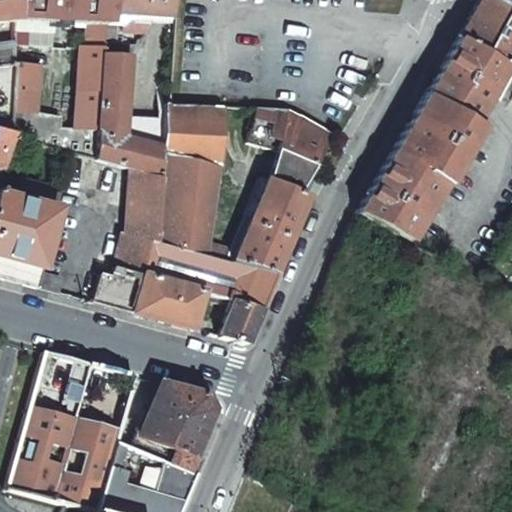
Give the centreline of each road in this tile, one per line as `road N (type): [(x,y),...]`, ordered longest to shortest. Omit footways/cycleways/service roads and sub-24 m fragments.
road 1 (residential): [(253,384),(339,189),(449,0)]
road 2 (residential): [(0,313),(253,384)]
road 3 (residential): [(202,511),(253,384)]
